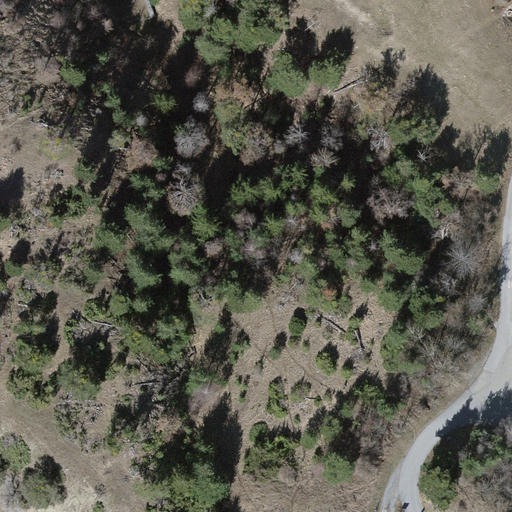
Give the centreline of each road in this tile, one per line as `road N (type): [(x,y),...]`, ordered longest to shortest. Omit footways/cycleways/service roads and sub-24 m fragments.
road 1 (residential): [(511,220),(508,333),(481,387)]
road 2 (residential): [(481,387),(412,463),(413,511)]
